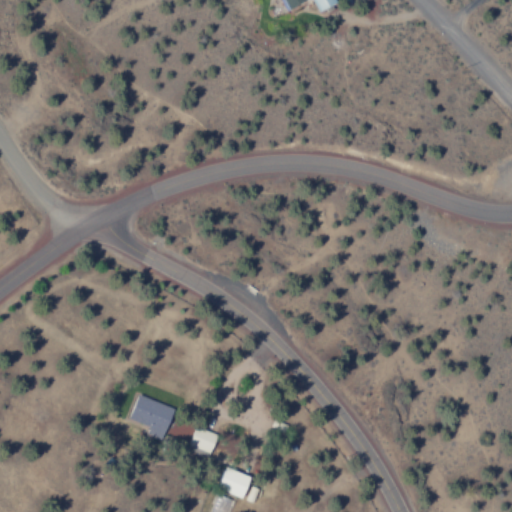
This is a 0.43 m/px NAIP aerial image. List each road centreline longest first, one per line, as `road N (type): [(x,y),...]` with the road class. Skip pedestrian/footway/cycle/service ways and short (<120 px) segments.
road 1 (tertiary): [(0,287),(140,195),(218,169),(322,163),(468,212),(511,214)]
road 2 (residential): [(390,511),(352,444),(280,352),(182,275),(75,232),(0,144)]
road 3 (residential): [(511,97),(415,0)]
